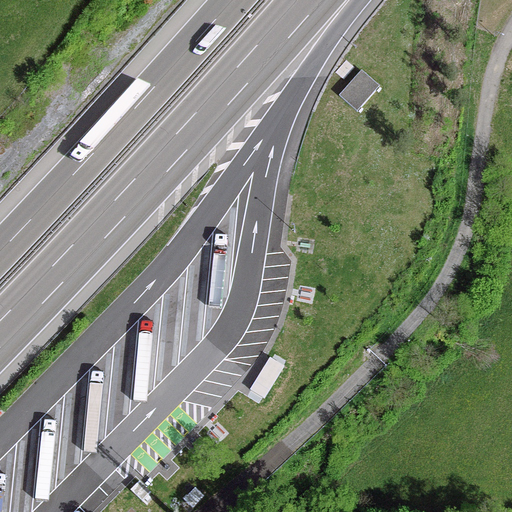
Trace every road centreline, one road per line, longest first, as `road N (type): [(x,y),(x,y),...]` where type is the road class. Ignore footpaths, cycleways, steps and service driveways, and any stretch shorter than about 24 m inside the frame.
road 1 (motorway): [(0,333),(309,0)]
road 2 (motorway): [(232,0),(0,251)]
road 3 (motorway): [(278,120),(334,32),(343,0)]
